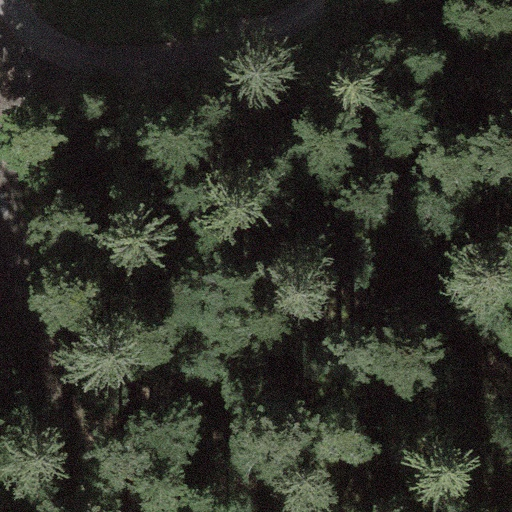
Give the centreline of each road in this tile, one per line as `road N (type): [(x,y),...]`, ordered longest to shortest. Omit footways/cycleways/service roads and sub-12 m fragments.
road 1 (track): [(0,147),(89,511)]
road 2 (track): [(0,9),(26,52),(94,69),(270,34),(309,0)]
